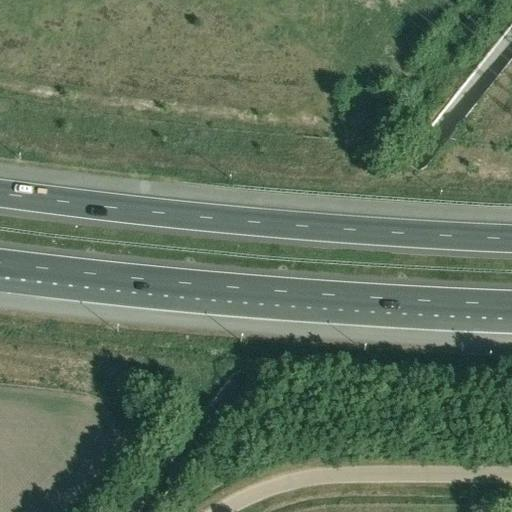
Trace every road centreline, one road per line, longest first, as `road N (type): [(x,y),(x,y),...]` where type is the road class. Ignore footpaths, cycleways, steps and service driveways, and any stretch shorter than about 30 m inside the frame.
road 1 (unclassified): [(139,511),(511,44)]
road 2 (motorway): [(511,237),(302,226),(0,193)]
road 3 (motorway): [(0,266),(511,306)]
road 4 (unclassified): [(220,511),(340,474),(511,473)]
